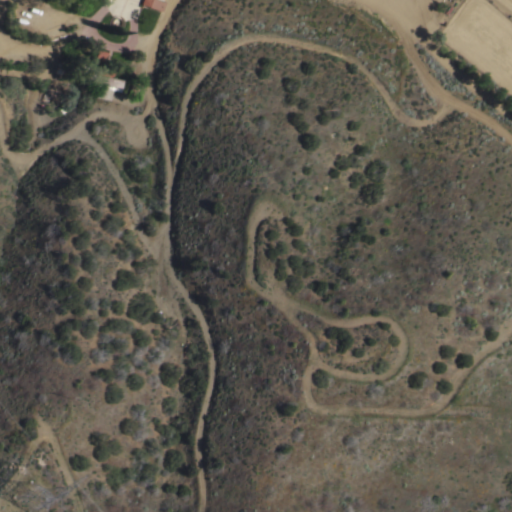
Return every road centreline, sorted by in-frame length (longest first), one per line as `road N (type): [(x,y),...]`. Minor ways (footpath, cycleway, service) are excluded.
road 1 (track): [(0,133),(4,150),(29,154),(89,115),(136,116),(147,105),(142,39)]
road 2 (track): [(395,0),(408,36),(511,118)]
